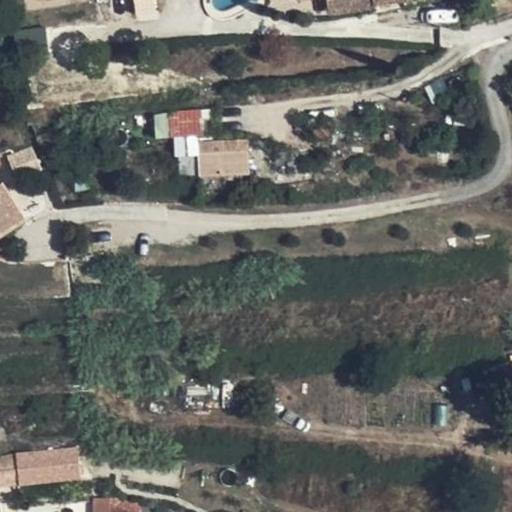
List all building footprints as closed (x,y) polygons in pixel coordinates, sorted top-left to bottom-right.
[(155,0),(141,0),(142,9),(156,7),(155,0)] [(330,0),(332,13),(375,6),(378,2),(396,0),(330,0)] [(58,140),(53,129),(40,136),(46,147),(58,140)] [(180,154),(201,153),(200,141),(200,135),(179,136),(180,154)] [(200,141),(201,153),(201,173),(252,172),(250,139),(200,141)] [(40,172),(33,151),(17,156),(24,177),(40,172)] [(179,157),(179,175),(196,174),(196,157),(179,157)] [(28,214),(5,181),(0,184),(0,230),(26,215),(28,214)] [(30,220),(26,215),(0,230),(0,238),(30,220)] [(458,289),(487,288),(505,287),(505,272),(458,273),(458,289)] [(87,444),(31,448),(35,497),(91,490),(87,444)] [(135,503),(104,495),(105,509),(96,509),(96,511),(113,511),(113,509),(142,508),(142,504),(135,503)]
